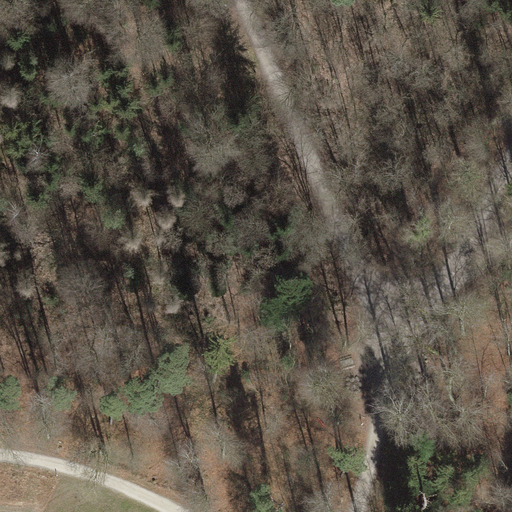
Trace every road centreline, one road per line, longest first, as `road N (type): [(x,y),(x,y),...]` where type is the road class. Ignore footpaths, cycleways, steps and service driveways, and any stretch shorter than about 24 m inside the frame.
road 1 (track): [(357,511),(394,369),(445,255),(511,145)]
road 2 (track): [(243,0),(394,369)]
road 3 (track): [(0,455),(115,472),(170,511)]
